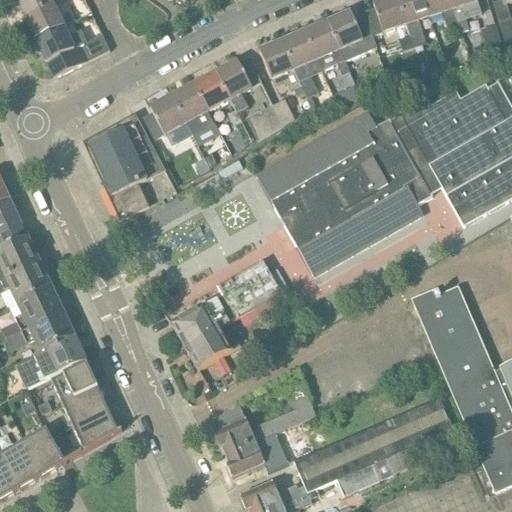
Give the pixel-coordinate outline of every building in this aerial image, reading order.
[(15,0),(25,20),(54,7),(51,0),(15,0)] [(407,30),(396,0),(393,0),(373,7),(375,11),(364,15),(373,39),(383,36),(383,38),(407,30)] [(430,22),(422,0),(396,0),(407,30),(430,22)] [(460,36),(447,0),(422,0),(430,22),(442,18),(445,25),(448,24),(453,38),(460,36)] [(475,0),(447,0),(460,36),(469,33),(465,24),(482,18),(475,0)] [(511,4),(511,0),(502,0),(503,2),(494,4),(505,47),(511,45),(511,21),(507,6),(511,4)] [(54,7),(25,20),(36,43),(65,30),(54,7)] [(373,39),(364,15),(352,19),(350,15),(328,25),(340,53),(362,43),(373,39)] [(340,53),(328,25),(305,35),(317,63),(340,53)] [(489,60),(504,56),(496,29),(482,33),(489,60)] [(65,30),(36,43),(54,81),(109,54),(102,38),(87,45),(81,33),(70,39),(65,30)] [(322,75),(317,63),(305,35),(283,44),(304,95),(307,101),(319,96),(311,79),(322,75)] [(414,51),(410,39),(398,42),(403,55),(414,51)] [(304,95),(283,44),(259,54),(272,84),(287,77),(291,88),(296,98),(304,95)] [(237,64),(215,76),(230,104),(231,104),(235,112),(237,115),(248,109),(242,98),(252,92),(252,91),(239,68),(237,64)] [(230,104),(215,76),(193,88),(208,116),(230,104)] [(171,100),(186,128),(192,139),(214,127),(208,116),(193,88),(171,100)] [(408,154),(390,122),(377,130),(376,128),(369,115),(256,179),(279,219),(282,218),(284,221),(286,226),(280,229),(282,231),(285,229),(314,280),(424,217),(418,208),(433,199),(423,182),(434,176),(464,229),(511,202),(511,120),(506,124),(486,88),(461,102),(457,95),(431,109),(427,101),(400,116),(418,148),(408,154)] [(358,101),(355,94),(353,90),(343,94),(348,105),(358,101)] [(186,128),(171,100),(150,111),(165,139),(186,128)] [(286,102),(266,111),(277,133),(295,123),(286,102)] [(277,133),(266,111),(247,121),(257,144),(277,133)] [(242,124),(237,115),(235,112),(227,117),(234,128),(242,124)] [(86,149),(110,200),(165,174),(136,119),(98,139),(98,142),(86,149)] [(211,157),(205,161),(211,172),(217,168),(211,157)] [(211,172),(205,161),(195,166),(200,177),(211,172)] [(165,174),(110,200),(121,223),(177,196),(165,174)] [(0,208),(10,204),(0,183),(0,208)] [(0,253),(1,253),(27,241),(22,231),(22,230),(10,204),(0,208),(0,253)] [(27,241),(1,253),(0,253),(0,284),(39,267),(27,241)] [(172,328),(186,352),(227,328),(245,319),(282,297),(263,264),(218,290),(223,300),(205,310),(205,309),(172,328)] [(39,267),(0,284),(0,297),(9,293),(16,308),(51,292),(39,267)] [(51,292),(16,308),(21,319),(16,322),(17,325),(1,332),(6,343),(63,318),(51,292)] [(484,511),(480,501),(496,495),(511,487),(511,363),(500,369),(504,377),(496,380),(458,292),(440,299),(438,295),(414,306),(492,487),(477,494),(467,471),(399,500),(403,511),(484,511)] [(63,318),(6,343),(11,356),(34,345),(39,357),(74,341),(63,318)] [(227,328),(186,352),(198,374),(240,351),(232,337),(227,328)] [(38,386),(85,364),(74,341),(39,357),(20,366),(27,381),(34,377),(38,386)] [(62,406),(97,390),(99,389),(99,387),(97,388),(87,368),(52,385),(62,406)] [(72,428),(108,412),(110,411),(109,409),(107,411),(97,390),(62,406),(72,428)] [(51,410),(46,401),(37,406),(42,415),(51,410)] [(223,451),(226,459),(279,436),(285,433),(315,421),(307,401),(292,407),(296,417),(252,436),(246,422),(240,407),(214,423),(218,434),(213,436),(220,452),(223,451)] [(35,411),(30,402),(21,407),(25,416),(35,411)] [(440,402),(427,408),(294,465),(304,490),(298,492),(297,488),(278,496),(273,484),(240,498),(245,511),(272,511),(314,495),(338,484),(375,468),(454,435),(440,402)] [(119,435),(108,412),(72,428),(84,454),(85,456),(122,434),(119,435)] [(50,439),(60,434),(55,425),(46,431),(47,432),(50,439)] [(25,444),(44,478),(67,465),(66,464),(65,465),(55,447),(50,439),(47,432),(25,444)] [(226,459),(229,466),(226,467),(232,481),(265,466),(263,460),(292,448),(285,433),(279,436),(226,459)] [(60,434),(50,439),(55,447),(64,442),(60,434)] [(44,478),(25,444),(4,456),(23,490),(44,478)] [(441,464),(448,469),(456,465),(456,457),(449,452),(442,456),(441,464)] [(23,490),(4,456),(0,458),(0,499),(1,503),(23,490)] [(375,468),(338,484),(344,499),(381,483),(375,468)] [(314,495),(272,511),(298,511),(312,507),(310,503),(316,500),(314,495)]
